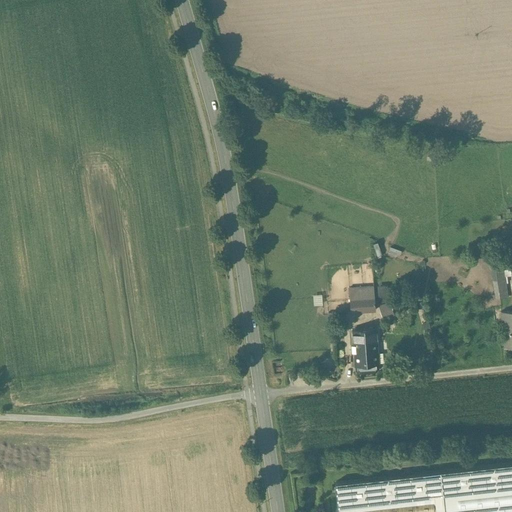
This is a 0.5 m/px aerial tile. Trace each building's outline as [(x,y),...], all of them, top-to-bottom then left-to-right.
[(399,257),(401,250),(390,247),(388,254),(399,257)] [(496,299),(507,297),(502,266),(491,268),(496,299)] [(366,296),(367,310),(375,309),(374,295),(366,296)] [(367,310),(366,296),(350,297),(351,311),(367,310)] [(511,310),(501,311),(504,348),(511,347),(511,310)] [(376,328),(352,330),(355,365),(356,365),(378,363),(376,328)] [(378,363),(356,365),(356,370),(359,373),(375,371),(378,369),(378,363)] [(511,511),(511,462),(334,482),(337,511),(511,511)]
